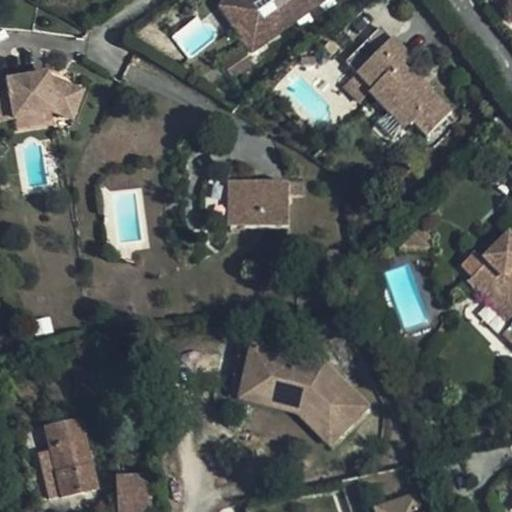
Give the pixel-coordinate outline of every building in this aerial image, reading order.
[(246,58),(326,0),(232,0),(227,4),(245,29),(232,39),(246,58)] [(245,29),(227,4),(214,13),(232,39),(245,29)] [(376,26),(346,61),(356,70),(387,35),(376,26)] [(401,109),(414,122),(427,136),(452,113),(420,80),(418,82),(402,66),(409,59),(393,42),(357,76),(373,92),(371,95),(392,117),(401,109)] [(249,70),(237,54),(217,68),(229,85),(249,70)] [(0,93),(0,121),(53,111),(72,120),(85,89),(48,73),(6,81),(8,92),(0,93)] [(405,130),(414,122),(401,109),(392,117),(405,130)] [(305,195),(305,182),(230,182),(230,228),(291,227),(291,196),(305,195)] [(400,248),(399,254),(429,255),(431,229),(421,229),(400,248)] [(511,236),(511,237),(509,235),(484,260),(487,264),(470,281),(486,297),(495,289),(511,305),(511,325),(503,335),(511,343),(511,236)] [(327,270),(340,270),(339,251),(326,251),(327,270)] [(340,281),(340,270),(327,270),(327,281),(340,281)] [(511,305),(495,289),(486,297),(511,323),(511,305)] [(308,400),(339,429),(366,400),(321,357),(248,342),(241,375),(255,377),(254,390),(308,400)] [(329,440),(339,429),(308,400),(254,390),(255,377),(241,375),(237,396),(297,409),(329,440)] [(44,427),(50,451),(60,496),(61,498),(99,489),(83,419),(44,427)] [(60,496),(50,451),(38,454),(49,499),(60,496)] [(147,511),(145,476),(117,480),(118,511),(147,511)] [(374,505),(375,511),(423,511),(416,491),(374,505)]
